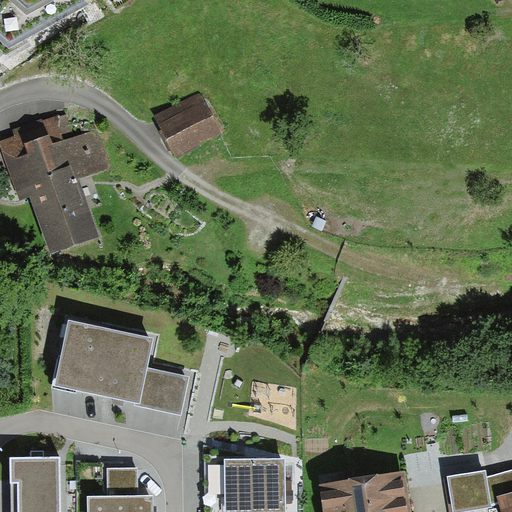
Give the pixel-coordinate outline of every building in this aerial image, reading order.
[(0,0),(0,46),(22,66),(137,0),(0,0)] [(77,117),(3,147),(47,256),(121,227),(77,117)] [(184,139),(192,154),(232,135),(225,119),(184,139)] [(173,342),(81,324),(69,385),(195,409),(201,380),(167,373),(173,342)] [(13,459),(15,511),(65,511),(63,456),(13,459)] [(304,511),(302,461),(225,464),(226,511),(304,511)] [(511,511),(511,466),(501,469),(510,511),(511,511)] [(108,500),(93,500),(93,511),(149,511),(149,499),(138,500),(137,470),(108,470),(108,500)] [(410,511),(404,471),(320,484),(323,511),(410,511)]
